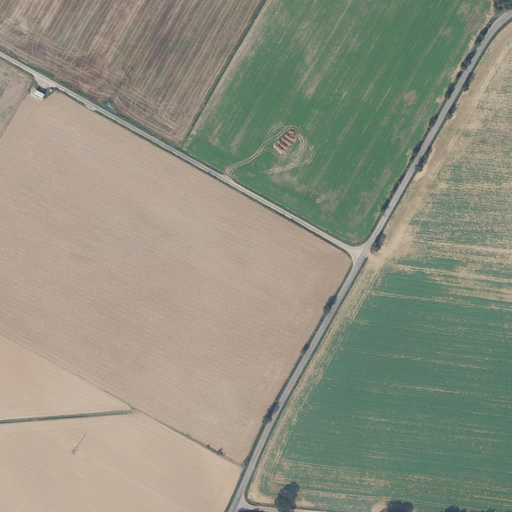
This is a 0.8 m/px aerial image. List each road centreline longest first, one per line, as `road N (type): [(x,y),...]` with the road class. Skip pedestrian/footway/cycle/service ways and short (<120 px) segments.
road 1 (unclassified): [(0,53),(362,256)]
road 2 (unclassified): [(511,12),(485,39),(362,256)]
road 3 (unclassified): [(362,256),(262,438),(235,504)]
